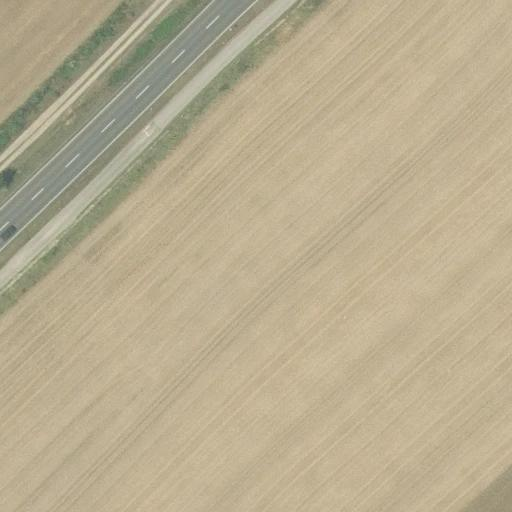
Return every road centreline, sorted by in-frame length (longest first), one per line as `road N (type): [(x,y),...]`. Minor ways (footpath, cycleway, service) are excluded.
road 1 (track): [(0,377),(231,154),(374,0)]
road 2 (secondary): [(0,329),(331,0)]
road 3 (track): [(0,265),(267,0)]
